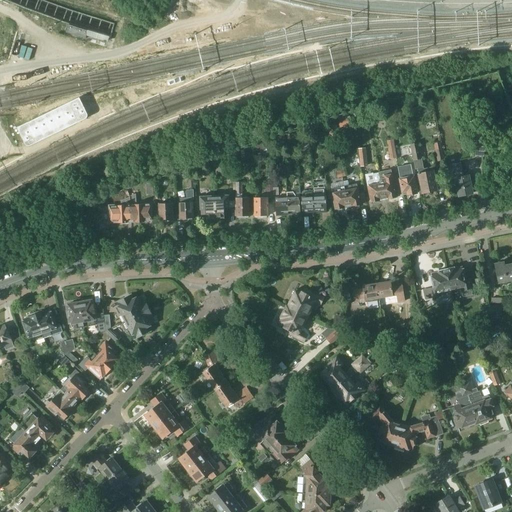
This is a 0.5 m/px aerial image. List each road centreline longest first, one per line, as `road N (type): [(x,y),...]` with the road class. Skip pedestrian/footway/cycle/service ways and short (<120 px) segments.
road 1 (secondary): [(214,259),(364,245),(511,215)]
road 2 (residential): [(382,496),(211,300)]
road 3 (secondary): [(0,290),(88,264),(214,259)]
road 4 (residential): [(112,412),(211,300)]
road 5 (residential): [(11,511),(112,412)]
road 6 (residential): [(382,496),(511,441)]
road 7 (residential): [(189,511),(112,412)]
